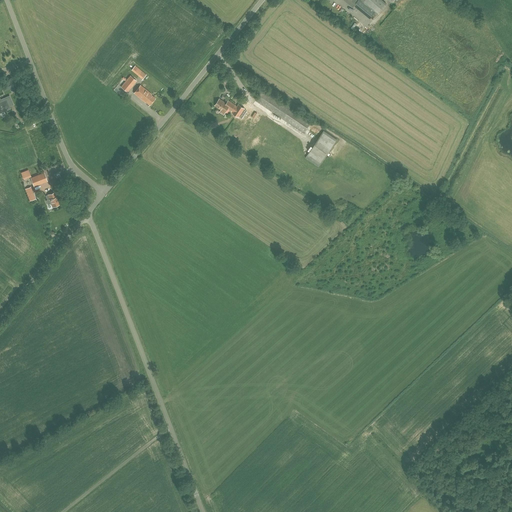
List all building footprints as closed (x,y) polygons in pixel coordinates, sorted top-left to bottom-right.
[(342,0),(352,8),(354,6),(358,0),(342,0)] [(359,0),(358,0),(354,6),(369,19),(374,13),(363,3),(359,0)] [(125,76),(143,56),(138,51),(116,77),(118,79),(123,73),(125,76)] [(143,79),(146,75),(135,65),(132,70),(143,79)] [(127,92),(137,81),(130,75),(121,87),(127,92)] [(10,84),(12,90),(18,88),(16,82),(10,84)] [(140,85),(134,93),(145,102),(145,101),(150,105),(155,98),(151,95),(151,94),(140,85)] [(304,133),(311,122),(263,89),(255,101),(304,133)] [(110,117),(125,98),(120,93),(118,95),(116,93),(102,111),(110,117)] [(0,111),(0,112),(10,108),(9,107),(14,105),(10,95),(1,99),(0,97),(0,111)] [(219,99),(215,106),(221,109),(219,112),(220,113),(221,113),(222,114),(223,115),(225,112),(228,108),(234,112),(233,113),(239,117),(244,108),(238,104),(237,107),(235,106),(235,105),(228,101),(226,104),(219,99)] [(284,124),(251,108),(246,119),(278,135),(284,124)] [(323,131),(306,157),(319,166),(337,140),(323,131)] [(30,178),(34,187),(48,182),(44,172),(30,178)] [(52,207),(60,204),(58,196),(57,196),(56,192),(48,195),(50,199),(52,207)]
